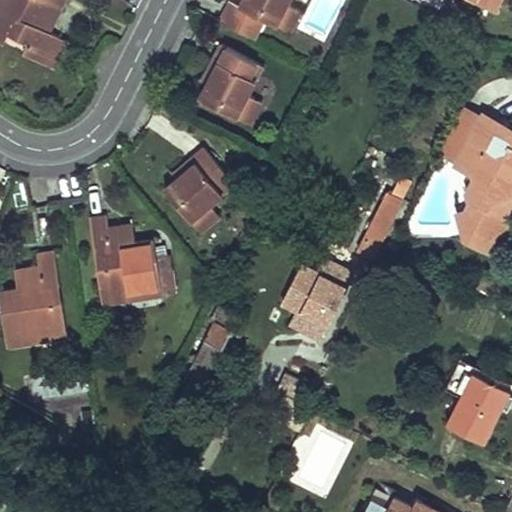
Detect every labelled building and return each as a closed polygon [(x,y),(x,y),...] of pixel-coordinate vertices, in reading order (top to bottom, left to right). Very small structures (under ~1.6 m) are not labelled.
[(59,12),(64,0),(0,0),(0,40),(5,43),(9,35),(28,44),(24,53),(47,64),(59,39),(49,35),(42,31),(52,9),(59,12)] [(243,0),(241,6),(232,1),(221,22),(254,39),(265,19),(283,29),(295,7),(288,4),(290,0),(243,0)] [(475,0),(498,11),(503,0),(502,0),(475,0)] [(303,12),(295,7),(283,29),(291,33),(303,12)] [(42,31),(49,35),(59,12),(52,9),(42,31)] [(67,44),(59,39),(47,64),(55,69),(67,44)] [(208,83),(226,47),(221,44),(202,80),(208,83)] [(257,63),(226,47),(208,83),(200,97),(243,119),(254,98),(248,96),(256,81),(249,78),(257,63)] [(263,66),(257,63),(249,78),(256,81),(263,66)] [(261,103),(254,98),(243,119),(251,123),(261,103)] [(457,163),(484,114),(469,105),(442,155),(457,163)] [(489,147),(501,124),(484,114),(457,163),(467,169),(470,167),(474,179),(467,191),(471,208),(459,211),(462,226),(471,231),(467,240),(489,251),(498,234),(509,231),(506,216),(511,214),(511,135),(506,149),(498,152),(489,147)] [(511,129),(501,124),(489,147),(498,152),(506,149),(511,135),(511,129)] [(207,153),(204,149),(174,175),(177,179),(207,153)] [(231,180),(207,153),(177,179),(166,189),(197,225),(214,211),(210,206),(223,195),(219,190),(231,180)] [(358,249),(373,256),(412,180),(398,172),(394,179),(399,181),(393,193),(388,190),(358,249)] [(235,184),(231,180),(219,190),(223,195),(235,184)] [(219,217),(214,211),(197,225),(203,232),(219,217)] [(133,300),(164,296),(155,240),(137,243),(138,248),(130,249),(126,227),(110,229),(108,219),(91,222),(96,254),(102,254),(105,269),(98,270),(103,296),(131,292),(133,300)] [(134,226),(126,227),(130,249),(138,248),(137,243),(134,226)] [(19,289),(0,291),(0,296),(7,346),(43,341),(42,333),(67,330),(63,304),(56,305),(54,288),(61,287),(56,252),(39,255),(40,268),(23,270),(26,292),(20,293),(19,289)] [(102,254),(96,254),(98,270),(105,269),(102,254)] [(338,283),(303,265),(284,302),(320,320),(338,283)] [(26,292),(23,270),(17,271),(19,289),(20,293),(26,292)] [(63,304),(61,287),(54,288),(56,305),(63,304)] [(104,305),(133,300),(131,292),(103,296),(104,305)] [(191,372),(206,381),(232,331),(227,329),(233,317),(218,309),(211,322),(215,324),(198,359),(193,356),(190,363),(194,365),(191,372)] [(67,330),(42,333),(43,341),(68,337),(67,330)] [(511,391),(474,371),(448,422),(486,442),(511,391)] [(304,383),(285,373),(276,392),(294,402),(304,383)] [(269,405),(288,415),(294,402),(276,392),(269,405)] [(287,483),(330,497),(349,438),(306,424),(287,483)] [(412,508),(375,489),(363,511),(437,511),(416,501),(412,508)]
